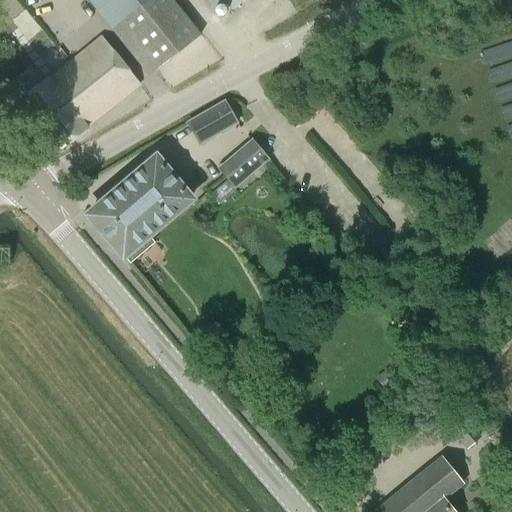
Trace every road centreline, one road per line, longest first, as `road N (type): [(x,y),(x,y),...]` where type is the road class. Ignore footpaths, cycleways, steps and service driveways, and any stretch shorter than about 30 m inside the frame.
road 1 (tertiary): [(297,511),(26,188)]
road 2 (tertiary): [(26,188),(379,0)]
